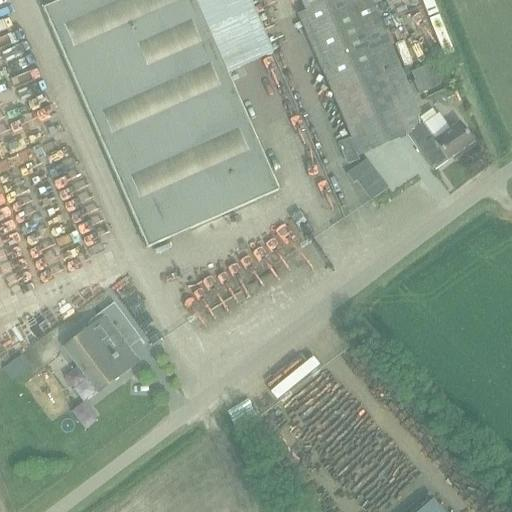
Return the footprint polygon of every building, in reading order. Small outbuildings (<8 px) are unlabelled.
[(65,0),(43,10),(147,250),(279,192),(228,75),(273,55),(248,0),(65,0)] [(475,143),(460,124),(448,132),(437,116),(425,124),(370,0),(301,0),(306,11),(299,15),(359,156),(407,136),(433,173),(475,143)] [(443,69),(414,83),(419,95),(448,81),(443,69)] [(389,189),(374,169),(366,159),(346,173),(354,184),(357,182),(372,202),(389,189)] [(312,224),(294,234),(301,246),(319,236),(312,224)] [(72,259),(76,270),(93,265),(89,254),(72,259)] [(65,349),(75,363),(99,393),(138,364),(127,350),(122,350),(121,341),(133,332),(144,346),(145,345),(114,304),(92,321),(95,326),(65,349)] [(291,403),(311,388),(304,378),(283,393),(291,403)] [(250,422),(284,395),(277,387),(244,413),(250,422)] [(367,487),(377,481),(367,464),(357,470),(367,487)] [(450,511),(439,497),(420,511),(450,511)]
